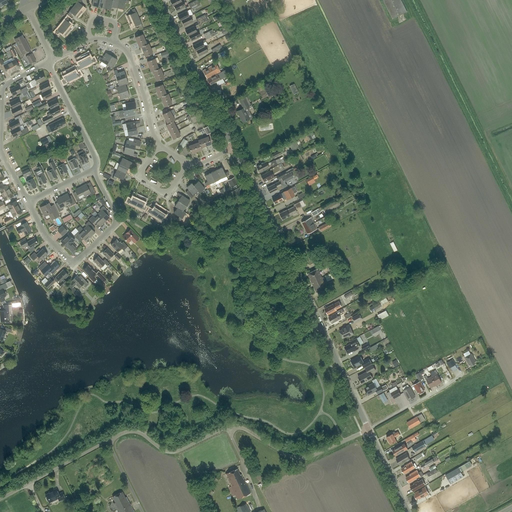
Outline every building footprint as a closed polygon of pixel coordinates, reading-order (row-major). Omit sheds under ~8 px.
[(81,0),(78,0),(74,6),(81,13),(85,8),(80,3),(82,1),(81,0)] [(129,0),(126,0),(119,0),(117,8),(124,9),(125,3),(128,4),(129,0)] [(407,12),(401,0),(383,0),(393,19),(407,12)] [(185,7),(183,1),(182,1),(181,1),(182,2),(174,6),(177,11),(185,7)] [(74,6),(67,14),(70,16),(72,13),(77,18),(81,13),(74,6)] [(133,13),(127,16),(130,22),(139,18),(135,9),(132,10),(133,13)] [(181,22),(182,21),(189,17),(189,16),(186,11),(177,15),(181,22)] [(193,22),(190,16),(189,16),(189,17),(182,21),(184,26),(193,22)] [(68,17),(61,25),(69,31),(73,26),(68,22),(70,19),(68,17)] [(139,18),(130,22),(132,28),(138,25),(140,28),(143,27),(139,18)] [(61,25),(55,32),(58,34),(60,32),(65,36),(69,31),(61,25)] [(197,32),(197,31),(194,26),(185,31),(188,36),(189,36),(197,32)] [(192,41),(200,37),(197,31),(197,32),(189,36),(192,41)] [(143,34),(135,37),(137,42),(145,39),(143,34)] [(24,39),(22,36),(15,40),(22,55),(30,51),(24,39)] [(145,39),(137,42),(139,47),(141,47),(147,44),(145,39)] [(205,46),(207,45),(205,40),(202,42),(202,41),(193,46),(196,51),(197,51),(204,47),(204,46),(205,46)] [(147,44),(141,47),(143,52),(151,49),(148,43),(147,44)] [(211,50),(213,52),(222,47),(220,44),(211,50)] [(208,52),(205,46),(204,46),(204,47),(197,51),(199,56),(208,52)] [(151,49),(143,52),(145,57),(153,54),(151,49)] [(224,51),(215,57),(217,59),(226,54),(224,51)] [(88,53),(82,56),(87,65),(96,61),(94,58),(91,59),(88,53)] [(107,65),(112,56),(106,53),(103,59),(100,57),(98,60),(107,65)] [(31,54),(26,57),(30,65),(35,62),(31,54)] [(82,56),(77,59),(80,65),(77,67),(78,70),(87,65),(82,56)] [(113,68),(116,62),(117,59),(112,56),(107,65),(113,68)] [(155,58),(147,61),(149,67),(157,64),(155,58)] [(10,63),(14,71),(20,68),(16,60),(10,63)] [(8,74),(14,71),(10,63),(4,66),(8,74)] [(157,64),(149,67),(151,72),(153,71),(159,69),(157,64)] [(207,79),(220,71),(216,64),(203,71),(207,79)] [(74,68),(68,71),(72,79),(81,75),(80,72),(77,74),(74,68)] [(159,69),(153,71),(155,76),(162,73),(160,68),(159,69)] [(117,80),(126,77),(124,71),(118,73),(117,70),(114,71),(117,80)] [(211,85),(221,80),(220,80),(228,76),(225,70),(208,80),(211,85)] [(68,71),(62,74),(65,80),(62,81),(64,84),(72,79),(68,71)] [(39,84),(38,82),(45,79),(42,73),(34,77),(35,79),(30,82),(29,83),(29,82),(25,84),(28,89),(31,87),(31,88),(35,86),(39,84)] [(162,73),(155,76),(157,81),(164,78),(162,73)] [(117,80),(119,86),(125,84),(126,84),(128,83),(126,77),(117,80)] [(42,92),(50,88),(47,82),(39,86),(42,92)] [(119,86),(116,87),(118,93),(128,90),(126,84),(125,84),(119,86)] [(162,84),(155,87),(157,92),(164,89),(162,84)] [(294,84),(289,86),(293,95),(298,92),(294,84)] [(26,87),(20,90),(18,85),(10,90),(13,95),(19,92),(21,94),(27,91),(28,91),(26,87)] [(269,86),(264,88),(269,96),(273,94),(272,93),(269,86)] [(164,89),(157,92),(159,98),(161,97),(166,95),(166,94),(164,89)] [(44,100),(52,96),(49,90),(41,94),(44,100)] [(128,90),(118,93),(120,99),(130,96),(128,90)] [(166,95),(161,97),(163,102),(170,99),(168,94),(166,94),(166,95)] [(249,111),(250,107),(244,97),(239,100),(243,108),(237,111),(243,122),(252,117),(249,111)] [(13,108),(21,104),(18,98),(10,103),(13,108)] [(51,109),(59,105),(56,99),(48,103),(51,109)] [(170,99),(163,102),(165,107),(172,104),(170,99)] [(133,109),(136,108),(135,102),(125,104),(126,110),(133,109)] [(14,116),(22,112),(19,106),(11,110),(14,116)] [(52,116),(60,112),(57,106),(49,110),(50,112),(47,114),(47,116),(47,117),(42,119),(44,123),(53,118),(52,116)] [(134,115),(133,109),(126,110),(123,110),(125,120),(134,118),(133,115),(134,115)] [(170,111),(163,114),(165,119),(172,115),(170,111)] [(17,120),(21,118),(20,115),(14,118),(16,120),(9,124),(12,129),(20,125),(17,120)] [(165,119),(168,124),(173,121),(175,120),(172,115),(165,119)] [(57,127),(66,123),(63,118),(49,125),(52,132),(58,129),(57,127)] [(140,121),(126,123),(127,130),(137,128),(136,124),(140,123),(140,121)] [(168,124),(166,125),(168,130),(175,126),(173,121),(168,124)] [(175,126),(168,130),(171,134),(178,131),(175,126)] [(27,127),(20,130),(19,127),(11,131),(14,137),(17,135),(18,137),(29,132),(27,127)] [(137,128),(127,130),(128,136),(138,134),(137,128)] [(178,131),(171,134),(173,139),(181,136),(178,131)] [(208,136),(203,138),(206,146),(211,144),(208,136)] [(41,140),(43,146),(49,143),(46,137),(41,140)] [(203,138),(198,140),(199,142),(201,148),(206,146),(203,138)] [(133,142),(127,140),(125,147),(135,149),(136,146),(140,147),(141,141),(134,139),(133,142)] [(183,148),(188,142),(184,139),(179,145),(183,148)] [(296,141),(289,144),(293,151),(299,147),(296,141)] [(199,142),(194,144),(197,152),(202,150),(201,148),(199,142)] [(194,144),(189,146),(191,154),(197,152),(194,144)] [(134,153),(135,149),(125,147),(123,153),(137,156),(138,154),(134,153)] [(82,164),(88,161),(84,153),(83,150),(77,153),(79,156),(78,156),(82,164)] [(280,150),(270,156),(272,159),(282,153),(280,150)] [(72,169),(78,166),(74,158),(68,161),(72,169)] [(134,166),(135,164),(122,158),(120,164),(129,168),(130,164),(134,166)] [(277,165),(275,161),(275,160),(267,164),(266,162),(263,163),(262,163),(261,164),(256,167),(258,169),(257,170),(258,172),(259,172),(272,166),(273,167),(277,165)] [(51,180),(57,177),(54,170),(56,169),(52,161),(49,163),(52,169),(47,172),(51,180)] [(62,174),(67,172),(63,163),(58,166),(62,174)] [(126,174),(129,168),(120,164),(117,170),(126,174)] [(33,170),(40,185),(47,182),(43,173),(45,172),(41,165),(37,167),(38,168),(33,170)] [(271,171),(261,176),(264,182),(268,180),(268,181),(275,177),(273,175),(280,171),(277,166),(270,169),(271,171)] [(224,177),(229,174),(228,172),(225,173),(222,167),(216,170),(222,181),(225,180),(224,177)] [(123,180),(126,174),(117,170),(113,178),(116,180),(117,177),(123,180)] [(216,184),(222,181),(216,170),(211,173),(216,184)] [(210,187),(216,184),(211,173),(205,176),(208,182),(205,183),(210,193),(212,192),(210,187)] [(282,178),(285,182),(294,178),(292,173),(282,178)] [(314,181),(312,177),(306,180),(309,186),(315,182),(314,181)] [(237,184),(234,178),(228,181),(231,187),(237,184)] [(279,182),(267,188),(270,194),(274,191),(275,192),(277,191),(277,190),(278,190),(277,188),(281,186),(283,188),(288,186),(286,184),(285,185),(282,178),(278,180),(279,182)] [(30,190),(36,187),(32,179),(26,182),(30,190)] [(200,193),(205,189),(198,181),(194,185),(198,190),(198,191),(200,193)] [(2,195),(10,191),(7,185),(4,186),(2,183),(0,184),(0,191),(2,195)] [(194,185),(192,183),(187,187),(189,190),(186,192),(190,197),(193,199),(196,203),(198,201),(195,197),(200,193),(198,191),(198,190),(194,185)] [(80,187),(85,196),(89,194),(90,196),(96,193),(92,185),(88,187),(86,184),(80,187)] [(81,198),(85,196),(80,187),(75,190),(76,193),(73,194),(78,202),(82,200),(81,198)] [(272,199),(275,204),(286,198),(287,200),(295,195),(291,188),(283,192),(283,193),(280,194),(280,195),(272,199)] [(5,201),(13,197),(10,191),(2,195),(5,201)] [(187,206),(190,201),(178,193),(177,195),(181,197),(178,201),(187,206)] [(71,206),(76,203),(72,195),(69,197),(68,194),(62,197),(67,206),(70,204),(71,206)] [(128,199),(127,202),(136,206),(140,197),(134,194),(131,200),(128,199)] [(63,208),(67,206),(62,197),(56,200),(58,203),(55,204),(59,212),(64,210),(63,208)] [(140,197),(136,206),(145,210),(146,207),(143,206),(146,200),(140,197)] [(322,209),(323,210),(325,214),(327,212),(328,214),(341,206),(337,200),(322,209)] [(11,211),(18,207),(15,201),(8,205),(11,211)] [(183,211),(187,206),(178,201),(175,206),(177,208),(177,207),(183,211)] [(282,220),(292,215),(297,212),(296,210),(302,207),(299,202),(293,205),(294,207),(287,210),(279,214),(282,220)] [(52,220),(59,216),(54,205),(50,207),(49,203),(40,208),(45,216),(49,214),(52,220)] [(150,209),(148,212),(156,217),(161,209),(156,205),(152,211),(150,209)] [(98,214),(105,222),(110,217),(108,215),(110,213),(103,206),(100,210),(101,211),(98,214)] [(14,217),(22,213),(18,207),(11,211),(14,217)] [(186,213),(183,211),(177,207),(177,208),(174,213),(179,216),(178,219),(180,221),(186,213)] [(161,209),(156,217),(164,222),(163,223),(166,225),(168,221),(163,218),(167,212),(161,209)] [(100,226),(105,222),(98,214),(95,217),(93,216),(89,219),(96,226),(98,224),(100,226)] [(304,228),(314,223),(311,217),(301,222),(304,228)] [(93,230),(95,228),(89,221),(85,225),(86,226),(83,229),(90,237),(95,232),(93,230)] [(319,228),(321,232),(333,225),(331,221),(319,228)] [(31,232),(26,222),(16,228),(19,234),(23,231),(25,235),(31,232)] [(307,234),(317,229),(314,223),(304,228),(307,234)] [(63,236),(68,232),(62,226),(57,231),(63,236)] [(90,237),(83,229),(80,226),(77,230),(78,231),(74,235),(80,242),(83,239),(86,241),(90,237)] [(135,242),(139,239),(130,229),(126,234),(123,237),(128,242),(132,238),(135,242)] [(68,233),(60,241),(67,248),(68,248),(72,252),(77,248),(73,243),(75,240),(68,233)] [(23,247),(28,244),(30,248),(29,249),(30,252),(35,249),(34,247),(38,244),(35,238),(27,242),(25,239),(20,243),(23,247)] [(123,251),(128,247),(123,242),(121,244),(116,240),(111,245),(118,252),(121,248),(123,251)] [(109,259),(113,255),(107,248),(102,253),(109,259)] [(41,260),(48,254),(43,249),(37,255),(34,252),(30,257),(34,261),(38,256),(41,260)] [(107,266),(109,263),(105,259),(103,261),(98,256),(93,261),(100,268),(105,264),(107,266)] [(55,262),(55,261),(53,261),(51,263),(52,264),(52,265),(50,267),(45,262),(38,268),(41,271),(41,273),(44,275),(45,276),(50,271),(52,273),(60,266),(55,262)] [(97,279),(93,276),(96,274),(88,265),(83,270),(89,275),(88,276),(90,279),(94,282),(97,279)] [(326,288),(320,275),(317,269),(307,274),(316,292),(326,288)] [(64,279),(67,275),(68,275),(64,270),(54,280),(56,282),(61,287),(67,282),(64,279)] [(100,273),(97,275),(104,282),(106,279),(100,273)] [(79,278),(77,276),(72,280),(73,281),(70,283),(74,287),(76,284),(79,288),(83,284),(85,287),(89,284),(81,276),(79,278)] [(48,289),(54,283),(50,279),(44,285),(48,289)] [(388,302),(386,298),(373,306),(375,310),(388,302)] [(328,315),(332,312),(336,310),(341,307),(339,302),(333,305),(333,304),(329,306),(329,307),(325,309),(328,315)] [(0,322),(9,321),(12,321),(12,314),(11,305),(3,305),(4,310),(0,310),(1,316),(0,316),(0,322)] [(339,315),(343,312),(342,309),(336,313),(329,317),(332,324),(341,319),(339,315)] [(387,310),(378,314),(381,319),(389,315),(387,310)] [(355,323),(362,319),(359,314),(352,318),(355,323)] [(349,337),(354,335),(349,325),(342,328),(343,329),(339,331),(343,338),(349,336),(349,337)] [(4,330),(0,328),(0,339),(6,342),(7,338),(4,337),(6,331),(10,333),(11,330),(6,327),(4,330)] [(354,351),(358,349),(357,347),(361,345),(357,338),(350,342),(351,343),(344,347),(348,354),(354,351)] [(474,362),(476,362),(471,354),(465,357),(469,366),(470,365),(471,366),(475,364),(474,362)] [(351,361),(355,368),(362,364),(364,368),(372,364),(369,358),(363,361),(360,356),(351,361)] [(456,365),(453,360),(447,363),(449,368),(456,365)] [(367,371),(358,376),(362,384),(373,378),(370,373),(376,370),(372,364),(365,368),(367,371)] [(432,377),(436,385),(442,382),(437,374),(438,374),(436,370),(433,371),(434,373),(430,375),(432,377)] [(426,375),(424,377),(426,380),(431,388),(436,385),(432,377),(428,379),(426,375)] [(420,381),(413,385),(418,393),(419,392),(420,394),(424,392),(424,391),(425,390),(420,381)] [(377,388),(374,383),(364,388),(368,396),(376,391),(378,394),(385,391),(388,389),(386,385),(383,387),(381,387),(380,386),(377,388)] [(394,399),(401,395),(396,387),(389,391),(394,399)] [(408,400),(414,397),(413,396),(415,396),(410,387),(403,391),(408,400)] [(410,429),(421,423),(420,423),(424,421),(423,419),(424,418),(422,415),(421,415),(420,415),(406,423),(410,429)] [(386,437),(391,445),(397,441),(395,438),(400,435),(398,432),(395,433),(394,432),(392,433),(392,434),(386,437)] [(424,441),(412,448),(415,452),(423,448),(422,447),(426,445),(424,441)] [(395,449),(393,451),(396,456),(408,449),(405,444),(400,447),(399,446),(395,448),(395,449)] [(407,461),(407,462),(410,460),(406,453),(396,459),(400,465),(407,461)] [(425,463),(421,466),(423,469),(427,466),(434,462),(433,459),(425,463)] [(401,469),(404,474),(417,467),(415,463),(413,464),(412,462),(405,466),(401,469)] [(464,477),(459,468),(446,475),(451,484),(464,477)] [(237,499),(250,493),(246,483),(245,484),(243,479),(241,474),(240,475),(237,469),(225,474),(231,486),(229,487),(233,497),(236,496),(237,499)] [(419,473),(417,470),(410,474),(410,475),(406,478),(409,483),(420,476),(421,477),(424,475),(421,472),(419,473)] [(414,484),(410,486),(413,492),(425,485),(422,480),(418,482),(418,481),(414,484)] [(414,495),(417,499),(418,499),(419,499),(422,498),(429,494),(425,487),(415,493),(415,495),(414,495)] [(59,501),(65,498),(62,492),(59,494),(56,489),(52,491),(52,492),(45,495),(49,503),(58,498),(59,501)] [(114,503),(118,511),(134,511),(131,504),(130,504),(129,502),(126,497),(125,498),(122,492),(113,497),(115,503),(114,503)]
